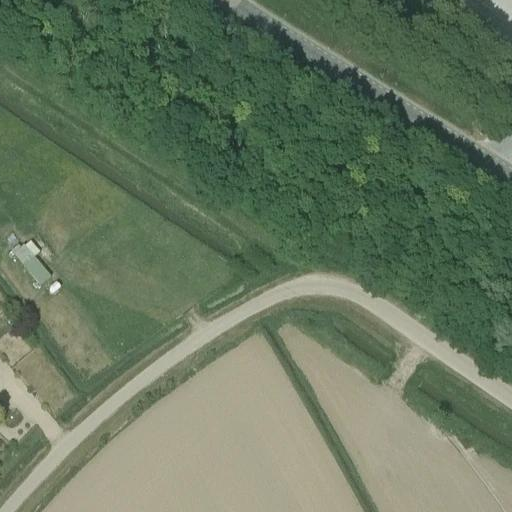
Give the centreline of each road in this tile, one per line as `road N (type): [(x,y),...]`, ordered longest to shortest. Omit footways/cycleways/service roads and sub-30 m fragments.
road 1 (unclassified): [(19,511),(113,406),(182,353),(285,294),(324,284),(358,297),(511,403)]
road 2 (unclassified): [(511,176),(228,0)]
